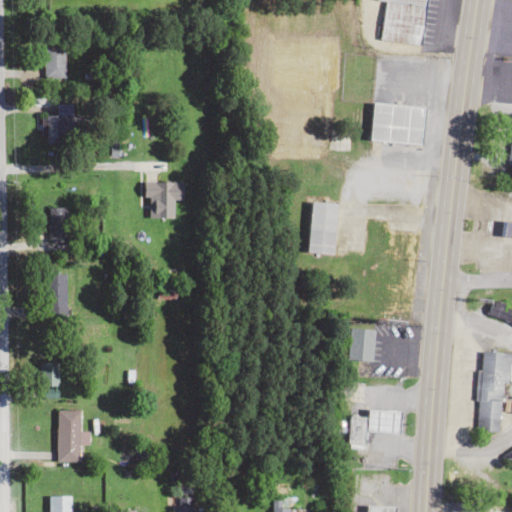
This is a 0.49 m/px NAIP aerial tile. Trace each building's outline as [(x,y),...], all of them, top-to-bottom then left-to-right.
[(379,0),(383,0),(379,40),(421,45),(425,0),(379,0)] [(352,18),(344,18),(344,48),(352,48),(352,18)] [(42,78),(63,78),(63,45),(42,45),(42,78)] [(419,145),(422,106),(370,102),(367,141),(419,145)] [(43,115),(44,140),(72,140),(71,104),(54,104),(54,115),(43,115)] [(332,253),(334,203),(308,202),(306,252),(332,253)] [(64,207),(45,207),(45,242),(64,242),(64,207)] [(360,256),(345,255),(343,275),(380,278),(378,309),(395,310),(399,258),(408,259),(411,229),(387,228),(388,218),(363,216),(360,256)] [(511,222),(502,222),(501,236),(511,237),(511,222)] [(64,273),(44,273),(44,321),(64,321),(64,273)] [(173,298),(173,283),(157,283),(157,298),(173,298)] [(511,328),(511,306),(494,297),(485,315),(511,328)] [(372,329),(347,328),(346,360),(371,361),(372,329)] [(500,382),(511,382),(511,376),(511,353),(478,352),(473,430),(497,432),(500,382)] [(36,387),(56,387),(56,362),(36,362),(36,387)] [(363,445),(365,431),(398,434),(399,411),(366,409),(366,418),(347,416),(345,444),(363,445)] [(78,461),(78,410),(55,410),(55,461),(78,461)] [(511,465),(511,448),(502,455),(510,467),(511,465)] [(79,511),(80,511),(69,511),(69,495),(47,495),(46,511),(79,511)] [(171,511),(193,511),(193,496),(171,496),(171,511)]
